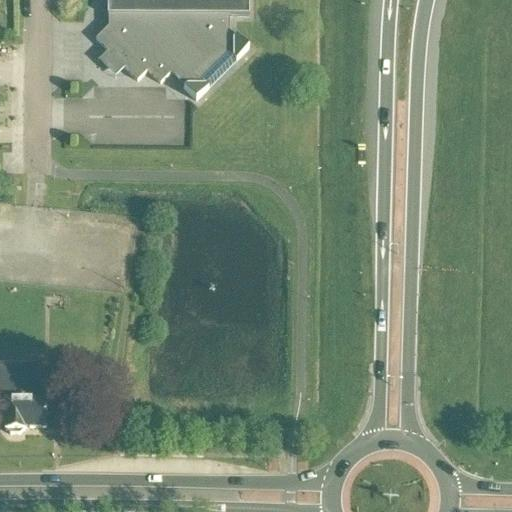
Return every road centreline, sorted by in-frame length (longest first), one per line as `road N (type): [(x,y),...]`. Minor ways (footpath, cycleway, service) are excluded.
road 1 (motorway): [(420,451),(406,409),(418,71),(430,0)]
road 2 (motorway): [(387,0),(379,407),(364,448)]
road 3 (primary): [(0,495),(185,496)]
road 4 (unclassified): [(37,170),(37,0)]
road 5 (primary): [(338,471),(305,484),(225,484),(185,496)]
